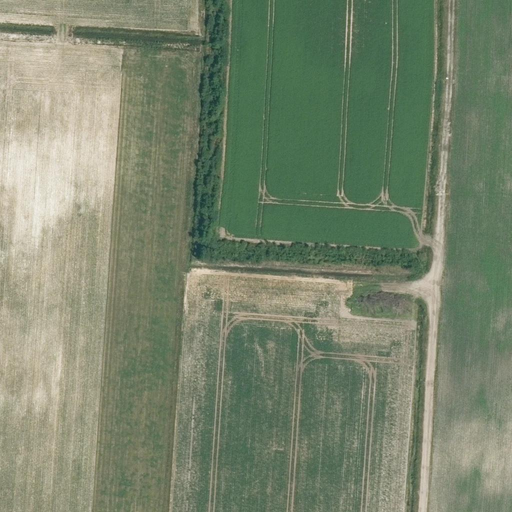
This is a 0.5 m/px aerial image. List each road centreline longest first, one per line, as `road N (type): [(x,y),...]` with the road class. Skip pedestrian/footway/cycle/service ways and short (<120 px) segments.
road 1 (track): [(419,511),(454,0)]
road 2 (track): [(201,280),(432,286)]
